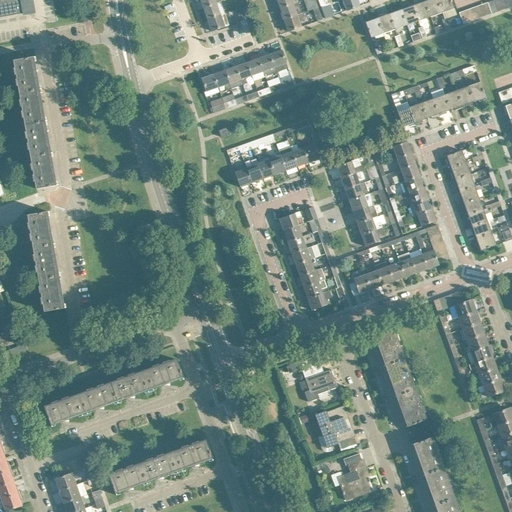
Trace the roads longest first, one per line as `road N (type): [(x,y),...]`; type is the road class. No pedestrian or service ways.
road 1 (residential): [(82,354),(42,50),(86,41)]
road 2 (tertiary): [(198,298),(155,182),(130,83)]
road 3 (residential): [(243,511),(173,322)]
road 4 (residential): [(429,511),(372,351),(344,353)]
road 5 (residential): [(470,274),(429,151),(491,128)]
road 6 (residential): [(297,337),(256,226),(260,208),(305,189)]
road 7 (residential): [(401,511),(344,353)]
road 8 (tertiary): [(274,511),(223,363)]
road 9 (residential): [(334,324),(470,274)]
road 10 (residential): [(46,511),(0,383)]
